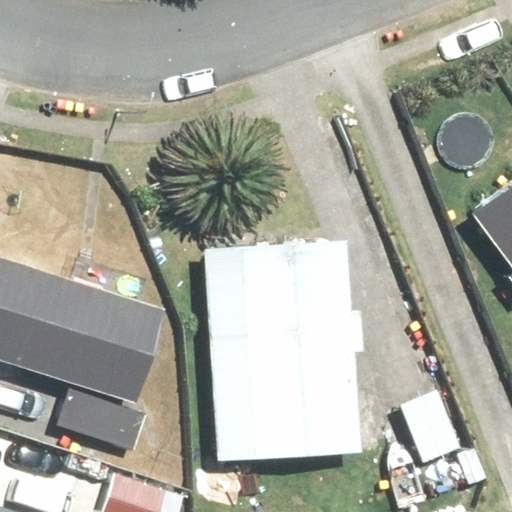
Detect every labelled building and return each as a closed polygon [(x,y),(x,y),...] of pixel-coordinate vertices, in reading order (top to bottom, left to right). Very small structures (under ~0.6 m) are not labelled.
[(511,173),(461,212),(511,279),(511,173)] [(338,240),(197,249),(210,460),(352,451),(345,350),(359,349),(357,310),(342,311),(338,240)] [(155,307),(0,256),(0,361),(125,401),(155,307)] [(429,392),(388,408),(409,463),(451,446),(429,392)] [(29,511),(0,503),(0,511),(29,511)]
